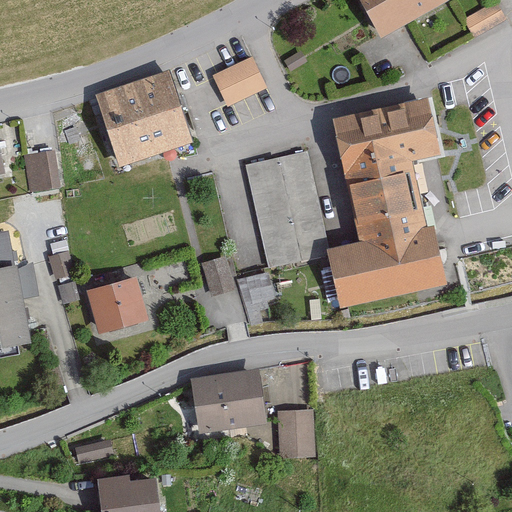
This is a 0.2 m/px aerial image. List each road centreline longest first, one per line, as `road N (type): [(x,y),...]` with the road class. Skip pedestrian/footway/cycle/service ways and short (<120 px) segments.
road 1 (residential): [(511,312),(363,342),(213,358),(0,443)]
road 2 (unclassified): [(272,0),(139,62),(0,100)]
